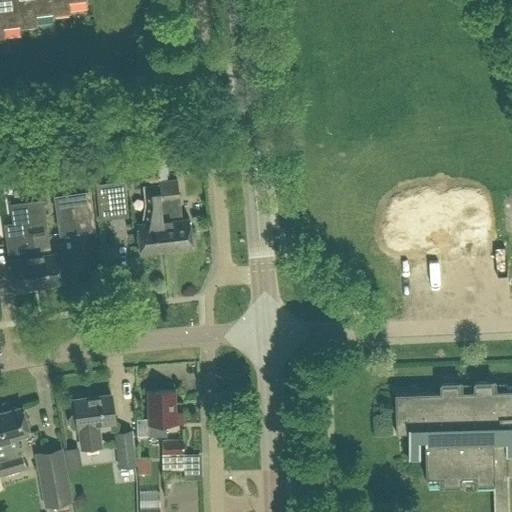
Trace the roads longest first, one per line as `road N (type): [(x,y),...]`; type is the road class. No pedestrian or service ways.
road 1 (secondary): [(263,271),(239,0)]
road 2 (residential): [(0,362),(130,343),(267,337)]
road 3 (residential): [(203,50),(221,274),(263,271)]
road 4 (residential): [(267,337),(511,323)]
road 5 (secondary): [(273,511),(267,337)]
